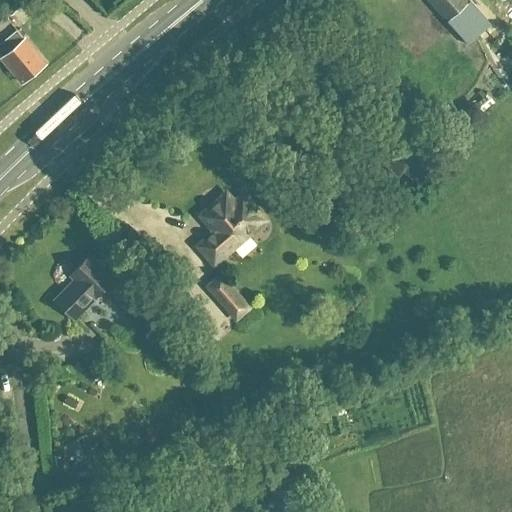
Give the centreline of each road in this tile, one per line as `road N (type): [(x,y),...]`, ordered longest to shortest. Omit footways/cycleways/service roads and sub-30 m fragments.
road 1 (primary): [(0,180),(204,0)]
road 2 (unclassified): [(34,511),(16,359),(0,314)]
